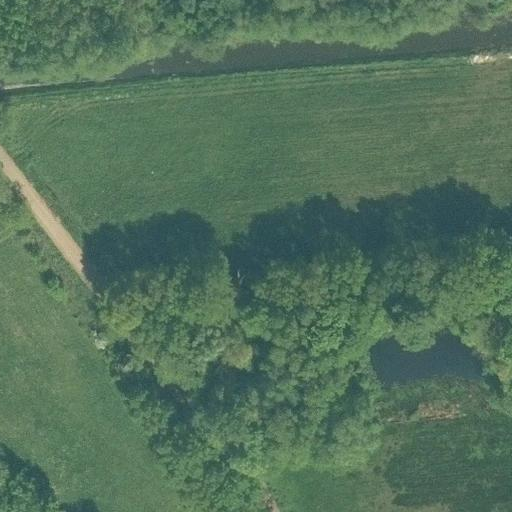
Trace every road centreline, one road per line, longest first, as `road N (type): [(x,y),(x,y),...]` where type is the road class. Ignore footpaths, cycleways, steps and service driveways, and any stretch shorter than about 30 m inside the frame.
road 1 (track): [(0,158),(268,511)]
road 2 (track): [(511,256),(124,287),(108,295)]
